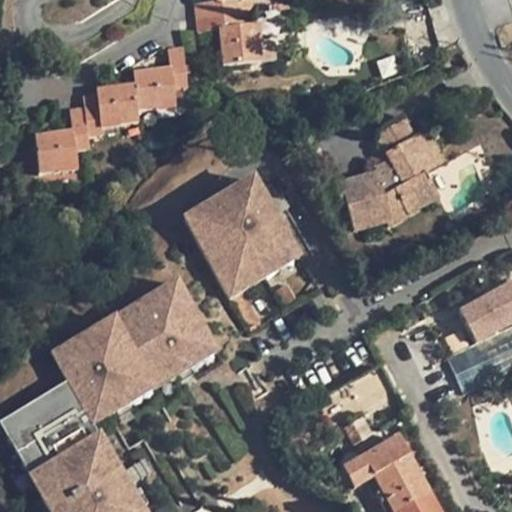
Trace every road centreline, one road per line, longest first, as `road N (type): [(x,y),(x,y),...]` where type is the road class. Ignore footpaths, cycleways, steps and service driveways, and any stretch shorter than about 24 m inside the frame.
road 1 (residential): [(511,241),(353,318)]
road 2 (residential): [(172,0),(151,32),(33,93)]
road 3 (unknown): [(511,484),(438,366)]
road 4 (residential): [(127,0),(56,40),(31,21),(34,0)]
